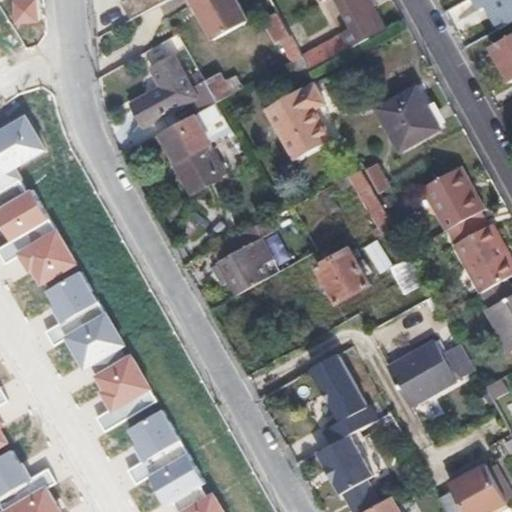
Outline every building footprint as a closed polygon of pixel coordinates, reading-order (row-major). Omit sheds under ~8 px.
[(130,19),(163,0),(123,0),(120,2),(130,19)] [(191,0),(214,39),(247,20),(235,0),(191,0)] [(310,71),(370,39),(367,35),(383,26),(367,0),(318,0),(320,4),(327,0),(333,0),(349,30),(317,49),(303,57),(307,65),(310,71)] [(511,21),(511,0),(466,0),(453,7),(460,20),(487,7),(500,28),(511,21)] [(291,63),(303,57),(276,10),(265,16),(291,63)] [(510,82),(511,81),(511,37),(492,48),(510,82)] [(307,65),(303,57),(291,63),(295,70),(307,65)] [(199,114),(216,105),(204,83),(189,91),(171,58),(154,67),(165,88),(134,105),(147,126),(192,102),(199,114)] [(204,83),(216,105),(231,96),(217,75),(204,83)] [(304,91),(303,90),(265,110),(295,164),(330,144),(318,123),(316,124),(310,113),(324,105),(314,86),(304,91)] [(402,148),(441,128),(419,86),(380,108),(402,148)] [(199,127),(221,114),(216,105),(199,114),(194,117),(199,127)] [(28,114),(0,130),(0,178),(19,168),(49,150),(28,114)] [(225,176),(199,127),(194,117),(161,134),(194,192),(225,176)] [(476,217),(487,211),(464,167),(425,188),(449,232),(476,217)] [(25,179),(19,168),(0,178),(0,193),(23,181),(25,179)] [(380,197),(392,191),(379,168),(368,174),(372,182),(380,197)] [(368,174),(366,171),(353,178),(402,267),(415,260),(411,253),(380,197),(372,182),(368,174)] [(23,181),(0,193),(0,208),(0,209),(29,192),(23,181)] [(0,209),(0,208),(0,219),(14,242),(52,219),(34,189),(29,192),(0,209)] [(505,281),(511,277),(511,256),(495,226),(485,231),(476,217),(449,232),(483,294),(505,281)] [(52,219),(14,242),(0,250),(7,263),(21,255),(60,231),(52,219)] [(81,264),(60,231),(21,255),(42,288),(81,264)] [(244,236),(209,254),(216,268),(226,286),(234,300),(269,281),(263,269),(273,264),(260,240),(249,246),(244,236)] [(380,274),(394,266),(379,240),(365,248),(380,274)] [(319,273),(340,309),(372,290),(353,255),(319,273)] [(419,268),(415,260),(402,267),(393,272),(396,277),(409,300),(430,288),(419,268)] [(226,286),(216,268),(209,271),(219,290),(226,286)] [(483,294),(479,296),(511,355),(511,353),(511,293),(505,281),(483,294)] [(164,316),(137,329),(150,355),(177,341),(164,316)] [(406,361),(416,381),(467,353),(463,346),(444,357),(437,344),(406,361)] [(427,400),(478,372),(467,353),(416,381),(427,400)] [(337,355),(312,369),(341,421),(322,431),(330,445),(348,435),(376,420),(369,405),(366,406),(337,355)] [(371,476),(348,435),(330,445),(317,453),(340,494),(347,489),(360,511),(362,511),(385,499),(371,476)] [(452,493),(438,501),(442,508),(444,511),(492,511),(506,504),(485,469),(449,488),(452,493)] [(362,511),(398,511),(390,497),(385,499),(362,511)]
